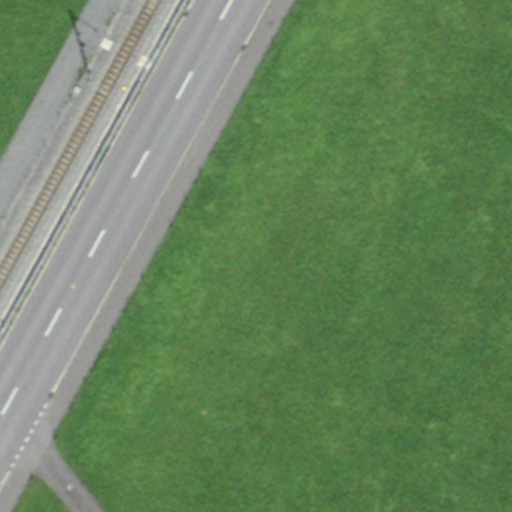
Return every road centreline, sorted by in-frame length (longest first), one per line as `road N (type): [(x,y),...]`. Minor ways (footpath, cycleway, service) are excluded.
road 1 (secondary): [(0,416),(231,0)]
road 2 (track): [(102,0),(0,184)]
